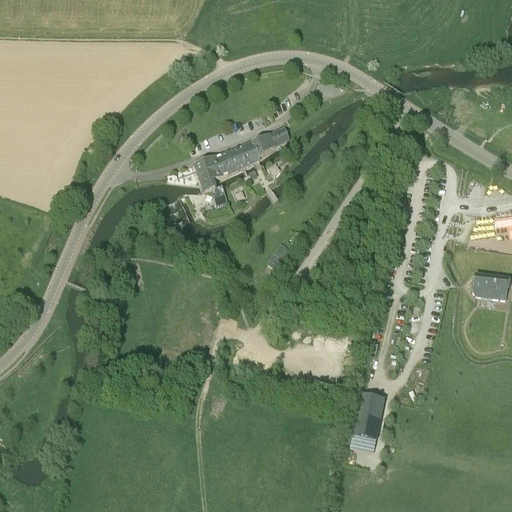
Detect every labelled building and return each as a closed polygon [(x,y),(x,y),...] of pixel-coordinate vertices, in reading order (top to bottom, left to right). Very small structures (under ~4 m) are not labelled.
[(289,143),(288,141),(284,132),(268,138),(269,139),(252,145),(259,162),(274,151),(275,152),(289,143)] [(259,162),(252,145),(234,153),(242,173),(260,165),(259,162)] [(228,180),(242,173),(234,153),(220,158),(194,168),(195,171),(201,188),(203,187),(205,194),(206,196),(211,194),(217,209),(227,206),(222,190),(216,192),(213,184),(228,178),(228,180)] [(281,245),(274,255),(282,260),(288,250),(281,245)] [(474,278),(472,288),(471,294),(475,299),(505,303),(508,284),(474,278)] [(365,399),(364,400),(354,448),(375,453),(386,403),(365,399)]
